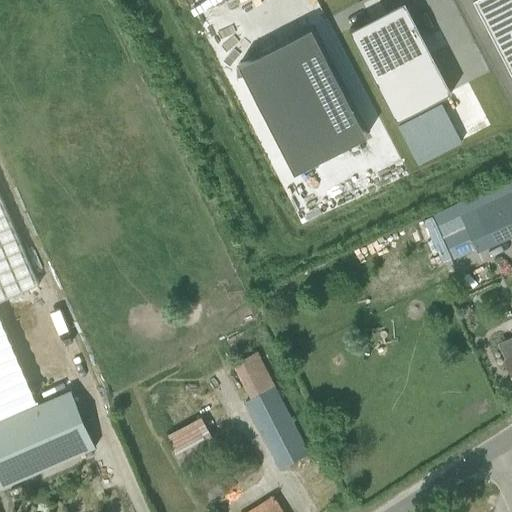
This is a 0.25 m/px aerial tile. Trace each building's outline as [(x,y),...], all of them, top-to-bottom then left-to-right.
[(453,91),(405,0),(404,0),(350,28),(397,120),(453,91)] [(511,0),(476,0),(511,69),(511,0)] [(374,143),(313,25),(237,64),(298,182),(374,143)] [(0,418),(38,403),(84,385),(0,188),(0,418)] [(511,189),(463,212),(479,250),(511,234),(511,189)] [(511,338),(500,344),(511,370),(511,338)] [(251,398),(248,400),(281,467),(310,453),(257,351),(233,363),(251,398)] [(38,403),(0,418),(0,487),(63,462),(38,403)] [(202,416),(165,431),(178,462),(215,447),(202,416)] [(283,511),(273,496),(247,511),(283,511)]
